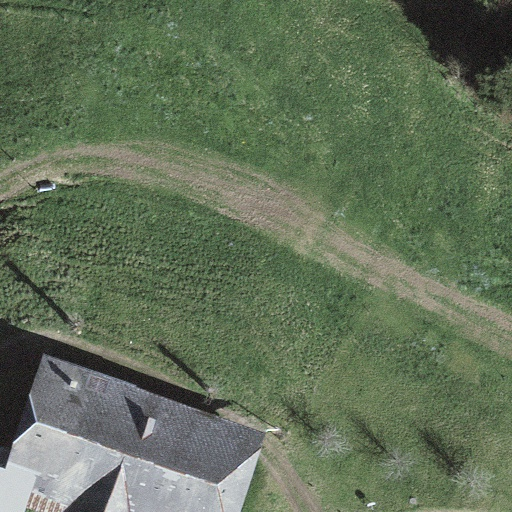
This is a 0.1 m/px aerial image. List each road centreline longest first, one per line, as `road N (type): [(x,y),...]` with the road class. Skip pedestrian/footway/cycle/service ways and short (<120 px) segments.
road 1 (track): [(511,341),(259,204),(151,166),(73,158),(0,187)]
road 2 (track): [(308,511),(278,466),(238,429),(158,382),(31,343),(0,356)]
